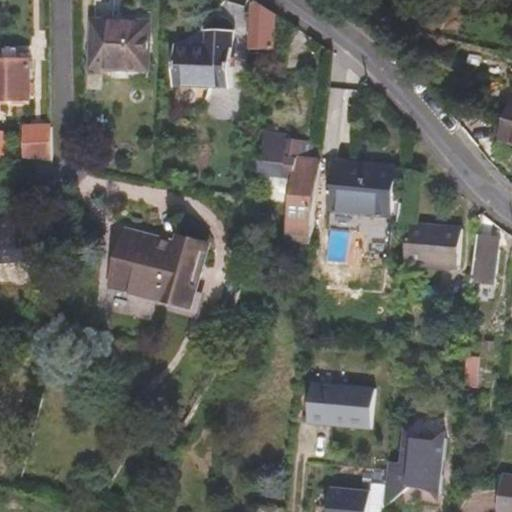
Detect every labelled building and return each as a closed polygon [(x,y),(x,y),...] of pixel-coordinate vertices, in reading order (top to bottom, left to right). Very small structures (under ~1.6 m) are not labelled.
[(250,0),(247,0),(248,52),(271,53),(272,14),(250,0)] [(349,0),(342,13),(361,25),(370,12),(352,0),(349,0)] [(146,23),(87,23),(87,74),(146,74),(146,23)] [(227,86),(227,30),(200,31),(200,47),(170,47),(170,87),(227,86)] [(0,61),(0,101),(30,100),(28,61),(14,61),(14,50),(1,51),(2,62),(0,61)] [(511,103),(509,102),(500,142),(511,144),(511,103)] [(47,161),(46,130),(22,130),(22,159),(47,161)] [(286,235),(308,237),(317,140),(259,134),(255,176),(273,178),(292,180),(290,196),(286,235)] [(394,172),(331,165),(326,212),(389,218),(394,172)] [(290,196),(292,180),(273,178),(273,187),(277,195),(290,196)] [(0,259),(37,258),(46,240),(27,211),(0,212),(0,259)] [(458,230),(407,225),(403,264),(454,269),(458,230)] [(122,231),(108,285),(161,300),(163,293),(185,299),(200,245),(171,237),(169,244),(122,231)] [(499,240),(478,238),(474,284),(494,286),(499,240)] [(477,363),(467,362),(464,390),(474,391),(477,363)] [(378,388),(314,381),(309,420),(374,427),(378,388)] [(389,492),(445,497),(450,438),(405,434),(402,462),(392,461),(389,492)] [(511,511),(511,478),(500,477),(496,511),(511,511)] [(370,511),(372,493),(332,489),(330,511),(370,511)]
